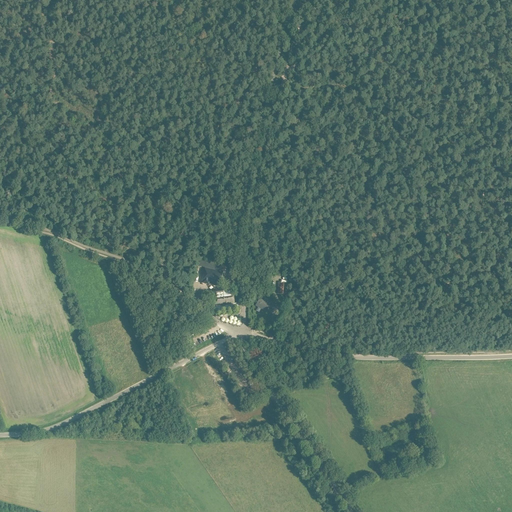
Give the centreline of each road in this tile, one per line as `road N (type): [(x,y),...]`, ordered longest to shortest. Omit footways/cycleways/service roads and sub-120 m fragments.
road 1 (unclassified): [(511,356),(349,356),(241,333)]
road 2 (unclassified): [(0,435),(54,427),(241,333)]
road 3 (track): [(196,305),(116,259),(0,224)]
road 4 (unclassified): [(351,511),(241,333)]
road 5 (track): [(249,230),(284,74)]
